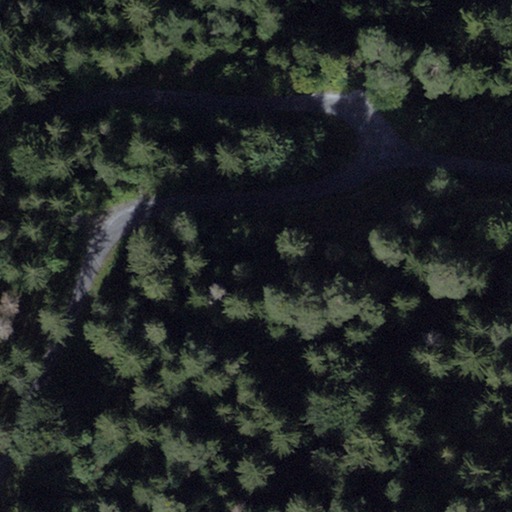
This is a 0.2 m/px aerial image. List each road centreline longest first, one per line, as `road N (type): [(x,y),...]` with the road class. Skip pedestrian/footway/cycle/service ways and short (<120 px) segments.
road 1 (track): [(0,458),(65,330),(95,245),(117,222),(164,204),(346,181),(374,162),(379,147)]
road 2 (track): [(511,171),(379,147),(366,112),(323,101),(265,105),(113,92),(0,124)]
